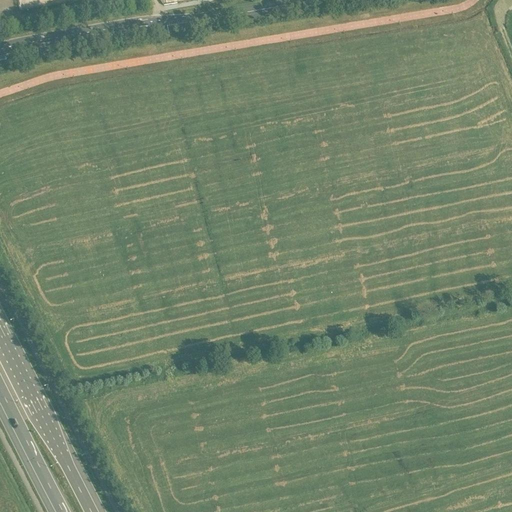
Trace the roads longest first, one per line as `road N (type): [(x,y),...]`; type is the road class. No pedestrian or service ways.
road 1 (secondary): [(0,56),(313,0)]
road 2 (primary): [(91,511),(0,331)]
road 3 (primary): [(0,392),(58,511)]
